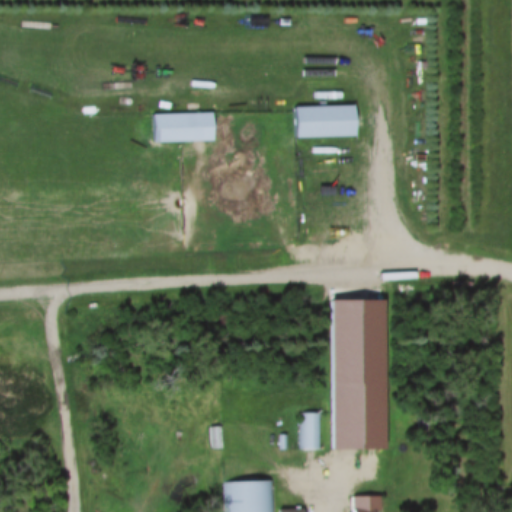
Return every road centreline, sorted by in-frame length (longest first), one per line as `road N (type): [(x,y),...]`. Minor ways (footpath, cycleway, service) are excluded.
road 1 (track): [(511,277),(239,280),(0,295)]
road 2 (track): [(60,291),(83,511)]
